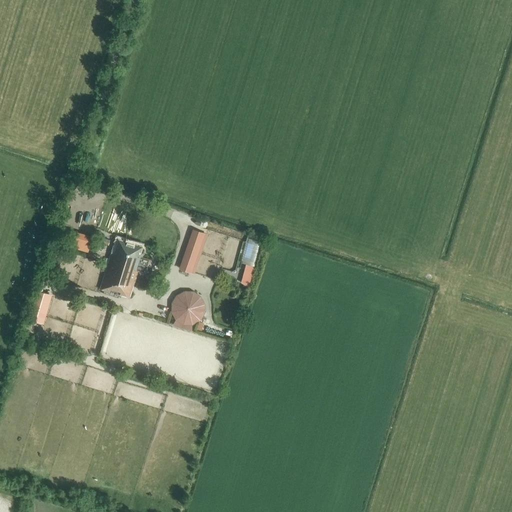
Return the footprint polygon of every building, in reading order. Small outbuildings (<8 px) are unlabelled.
[(194,273),(207,234),(193,229),(179,268),(194,273)] [(86,252),(90,241),(68,234),(65,245),(86,252)] [(111,252),(100,288),(129,297),(138,270),(145,272),(149,260),(141,257),(142,254),(140,254),(143,246),(118,238),(113,253),(111,252)] [(233,238),(230,238),(227,238),(224,239),(221,240),(219,242),(217,244),(215,247),(214,249),(213,252),(212,255),(213,258),(214,261),(215,264),(217,267),(219,269),(221,271),(224,272),(227,273),(230,273),(233,273),(236,272),(239,271),(241,269),(243,267),(245,264),(246,261),(247,258),(247,255),(247,252),(246,249),(245,247),(243,244),(241,242),(239,240),(236,239),(233,238)] [(179,289),(171,324),(193,329),(195,321),(202,322),(208,295),(179,289)] [(52,294),(36,290),(28,319),(44,323),(52,294)]
